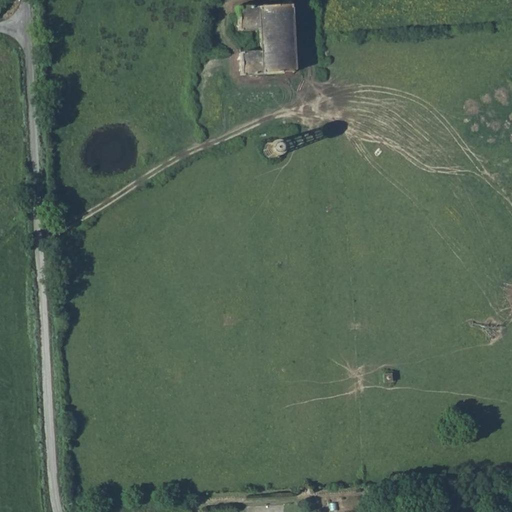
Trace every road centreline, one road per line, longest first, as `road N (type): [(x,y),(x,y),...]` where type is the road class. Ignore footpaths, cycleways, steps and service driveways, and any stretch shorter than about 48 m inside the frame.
road 1 (unclassified): [(58,511),(25,0)]
road 2 (track): [(38,232),(72,224),(180,156),(293,102),(308,81),(306,0)]
